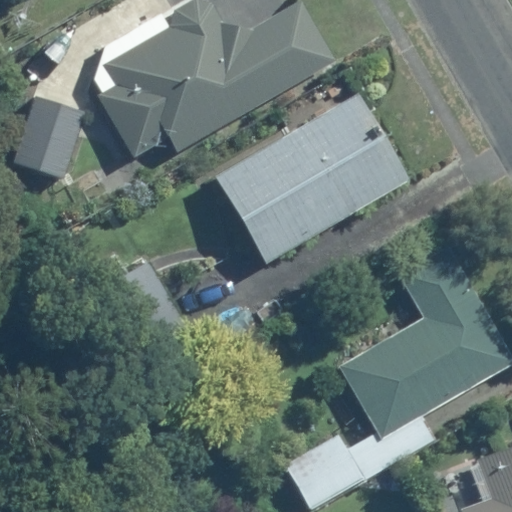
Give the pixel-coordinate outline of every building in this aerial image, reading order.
[(334,60),(302,4),(253,31),(221,26),(213,6),(198,0),(176,12),(173,29),(107,66),(117,85),(99,95),(134,157),(170,137),(176,149),(334,60)] [(217,177),(267,263),(409,180),(359,94),(217,177)] [(62,179),(84,113),(36,97),(14,163),(62,179)] [(511,365),(511,356),(450,246),(400,273),(426,318),(340,366),(381,438),(511,365)] [(199,349),(150,259),(96,288),(145,378),(199,349)] [(243,304),(256,329),(289,313),(277,288),(243,304)] [(511,511),(511,447),(474,460),(466,463),(480,504),(462,511),(511,511)]
